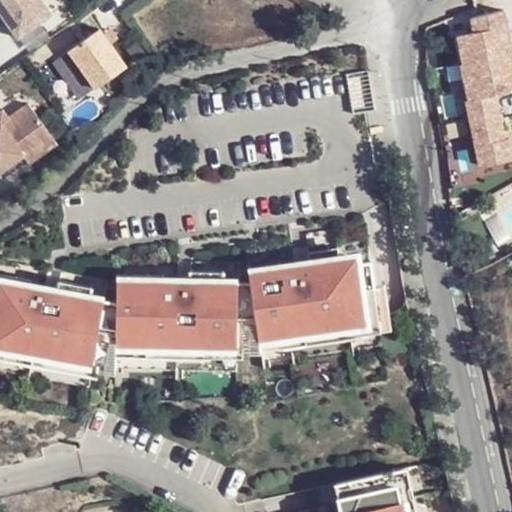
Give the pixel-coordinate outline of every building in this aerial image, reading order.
[(0,0),(0,10),(18,35),(49,13),(39,0),(0,0)] [(452,31),(477,162),(511,155),(511,153),(497,88),(511,85),(511,44),(503,5),(467,13),(469,27),(452,31)] [(72,52),(98,89),(128,68),(103,31),(72,52)] [(346,75),(352,115),(374,111),(369,72),(346,75)] [(0,179),(2,182),(61,145),(29,102),(11,115),(5,109),(0,113),(0,179)] [(309,278),(338,273),(336,262),(307,267),(309,278)] [(251,298),(260,355),(379,335),(369,276),(340,281),(338,273),(309,278),(279,283),(280,291),(250,296),(251,298)] [(248,284),(250,296),(280,291),(279,283),(278,279),(248,284)] [(224,286),(192,285),(192,289),(192,297),(223,298),(224,286)] [(46,301),(3,291),(2,296),(0,295),(0,355),(73,372),(92,376),(93,369),(116,374),(116,359),(117,316),(90,311),(60,304),(46,301)] [(93,299),(62,293),(61,297),(60,304),(90,311),(93,299)] [(61,297),(48,294),(46,301),(60,304),(61,297)] [(179,297),(133,296),(134,301),(117,300),(117,316),(116,359),(145,359),(219,360),(236,361),(236,354),(260,355),(251,298),(223,298),(192,297),(179,297)] [(262,366),(381,346),(379,335),(260,355),(262,366)] [(236,361),(236,365),(262,366),(260,355),(236,354),(236,361)] [(73,372),(0,355),(0,367),(71,383),(73,372)] [(219,360),(145,359),(145,370),(218,372),(219,360)] [(116,385),(116,374),(93,369),(92,376),(91,380),(116,385)] [(399,507),(409,504),(403,475),(390,478),(396,507),(399,507)] [(396,507),(390,478),(331,491),(335,511),(400,511),(399,507),(396,507)]
